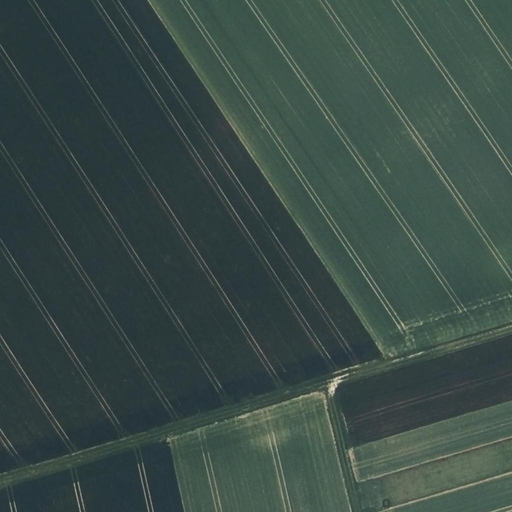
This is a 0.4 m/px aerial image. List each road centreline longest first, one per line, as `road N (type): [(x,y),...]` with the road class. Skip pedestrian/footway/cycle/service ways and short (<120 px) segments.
road 1 (track): [(0,478),(511,324)]
road 2 (track): [(331,377),(361,511)]
